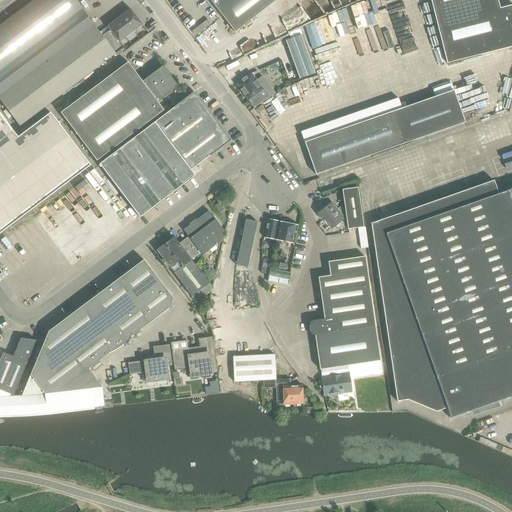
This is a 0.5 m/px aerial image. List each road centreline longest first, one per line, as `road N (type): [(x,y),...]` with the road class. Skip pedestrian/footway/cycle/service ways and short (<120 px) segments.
road 1 (unclassified): [(0,295),(14,314),(34,317),(257,148)]
road 2 (unknown): [(262,219),(291,189),(318,245),(290,294),(265,311)]
road 3 (unclassified): [(257,148),(151,0)]
